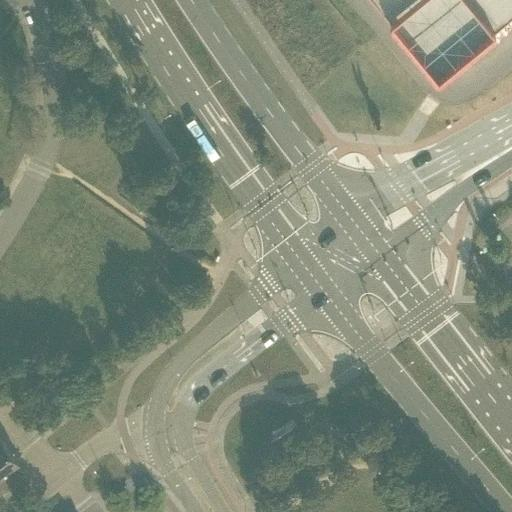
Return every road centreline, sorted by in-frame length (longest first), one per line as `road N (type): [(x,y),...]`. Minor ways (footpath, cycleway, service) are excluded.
road 1 (secondary): [(129,0),(306,263)]
road 2 (secondary): [(326,292),(506,511)]
road 3 (secondary): [(355,225),(192,0)]
road 4 (residential): [(29,0),(54,73),(53,122),(43,160),(0,237)]
road 5 (tertiary): [(306,263),(181,364),(157,402),(153,428)]
road 6 (secondary): [(511,423),(377,255)]
road 7 (tertiary): [(179,423),(199,386),(326,292)]
road 8 (tertiary): [(511,123),(416,178),(355,225)]
road 9 (tertiary): [(377,255),(511,158)]
